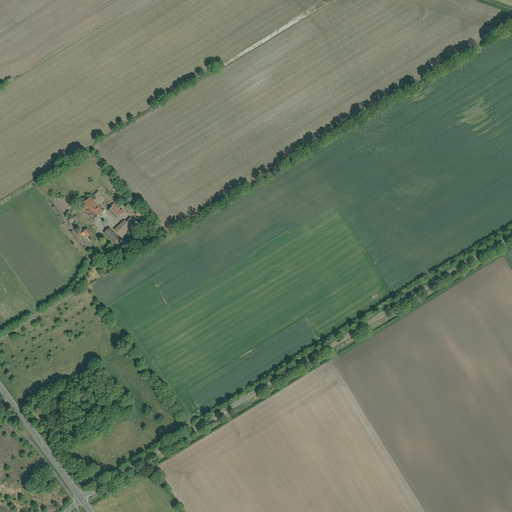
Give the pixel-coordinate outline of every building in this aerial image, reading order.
[(104,210),(90,196),(80,206),(93,220),(104,210)] [(121,209),(115,202),(111,206),(112,207),(108,210),(116,218),(121,214),(122,215),(125,212),(122,208),(121,209)] [(147,217),(139,209),(135,214),(143,222),(147,217)] [(131,216),(126,221),(132,227),(134,230),(139,225),(131,216)] [(126,221),(125,219),(114,229),(122,237),(132,227),(126,221)] [(120,238),(110,226),(104,232),(114,243),(120,238)] [(93,233),(88,227),(83,232),(88,237),(93,233)]
